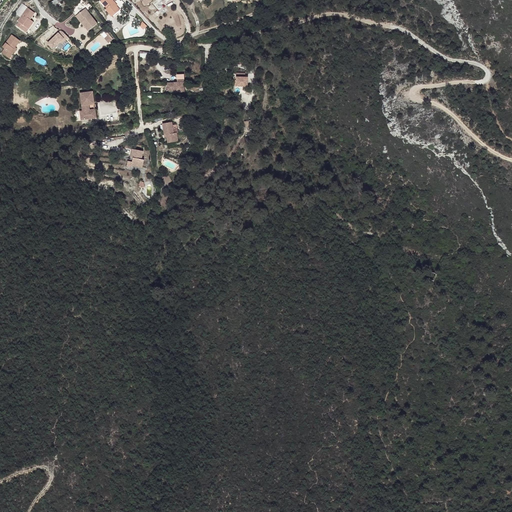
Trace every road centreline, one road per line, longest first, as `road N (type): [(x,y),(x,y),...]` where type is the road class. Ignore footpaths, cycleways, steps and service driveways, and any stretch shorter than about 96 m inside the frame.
road 1 (track): [(511,158),(414,97),(422,86),(485,79),(482,65),(431,50),(387,23),(321,13),(294,22)]
road 2 (residential): [(143,130),(135,50),(171,45),(125,0)]
road 3 (track): [(294,22),(218,43),(170,42)]
